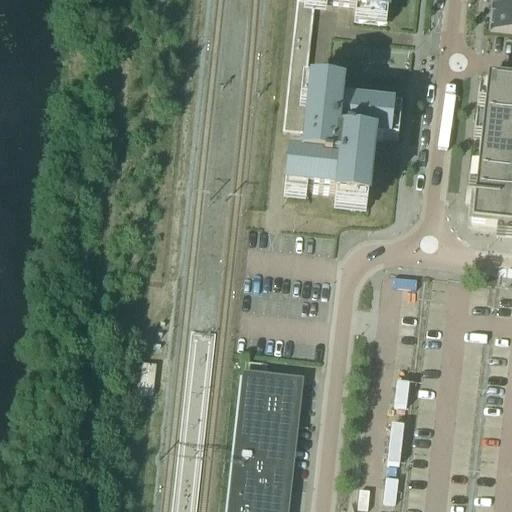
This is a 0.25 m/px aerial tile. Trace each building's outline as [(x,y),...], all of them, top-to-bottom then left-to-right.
[(296,0),(296,6),(314,8),(355,12),(354,19),(386,22),(387,0),(296,0)] [(511,0),(492,0),(492,13),(511,14),(511,0)] [(314,8),(296,6),(295,13),(313,15),(314,8)] [(312,22),(313,15),(295,13),(295,20),(312,22)] [(511,14),(492,13),(489,34),(511,36),(511,14)] [(311,29),(312,22),(295,20),(294,27),(311,29)] [(294,27),(293,34),(311,36),(311,29),(294,27)] [(293,34),(292,41),(310,43),(311,36),(293,34)] [(292,41),(292,48),(309,50),(310,43),(292,41)] [(309,50),(292,48),(291,55),(308,57),(309,50)] [(308,57),(291,55),(290,62),(308,64),(308,57)] [(308,64),(290,62),(289,69),(307,71),(308,64)] [(307,71),(289,69),(289,76),(306,78),(307,71)] [(289,76),(288,83),(305,85),(306,78),(289,76)] [(288,83),(282,136),(304,138),(301,162),(287,161),(284,193),(335,198),(334,204),(365,207),(373,142),(388,144),(392,112),(339,106),(340,92),(305,88),(305,85),(288,83)] [(474,191),(470,230),(511,234),(511,87),(486,85),(485,89),(491,89),(489,109),(483,108),(482,123),(488,124),(486,143),(479,143),(476,173),(482,173),(480,192),(474,191)] [(142,367),(139,397),(153,398),(156,368),(142,367)] [(240,382),(225,511),(279,511),(294,384),(253,379),(253,384),(240,382)]
